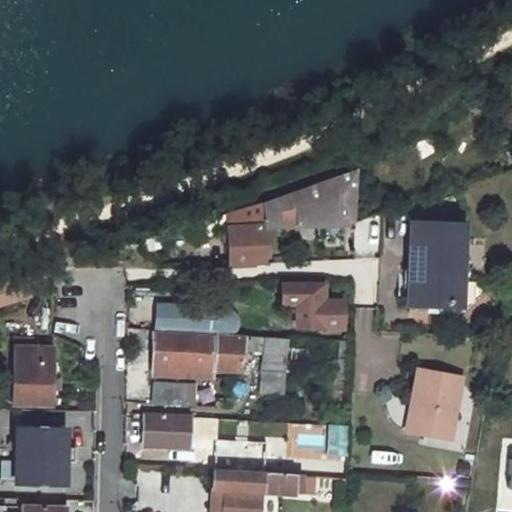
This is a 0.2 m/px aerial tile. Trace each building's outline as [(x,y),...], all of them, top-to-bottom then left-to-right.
[(344,173),(269,196),(269,223),(360,215),(361,163),(344,173)] [(269,196),(230,208),(233,261),(253,261),(252,253),(269,253),(269,223),(269,196)] [(386,208),(360,215),(359,235),(384,235),(386,208)] [(414,281),(413,300),(431,301),(438,293),(446,302),(466,303),(467,265),(468,224),(449,223),(441,229),(435,222),(416,222),(414,262),(426,272),(414,281)] [(467,265),(466,303),(486,284),(467,265)] [(28,270),(0,278),(0,298),(33,288),(28,270)] [(328,324),(340,324),(340,312),(347,312),(347,300),(328,299),(328,282),(286,281),(286,302),(301,302),(301,324),(328,325),(328,324)] [(219,335),(217,368),(248,370),(250,332),(219,331),(219,335)] [(157,332),(156,365),(217,368),(219,335),(157,332)] [(269,333),(266,384),(289,385),(293,335),(269,333)] [(17,343),(15,402),(55,402),(55,388),(63,389),(64,374),(55,373),(56,344),(17,343)] [(423,370),(412,431),(452,438),(463,377),(423,370)] [(157,379),(156,402),(201,404),(202,380),(157,379)] [(147,411),(146,442),(194,445),(196,414),(147,411)] [(16,425),(15,481),(66,481),(67,426),(16,425)] [(328,429),(326,458),(346,460),(347,431),(328,429)] [(213,437),(212,466),(214,466),(284,470),(284,463),(263,462),(262,440),(213,437)] [(261,511),(263,489),(300,491),(300,471),(284,470),(214,466),(213,486),(225,486),(224,504),(212,503),(211,511),(261,511)] [(198,511),(199,475),(167,475),(167,472),(140,471),(138,511),(198,511)] [(225,486),(213,486),(212,503),(224,504),(225,486)]
